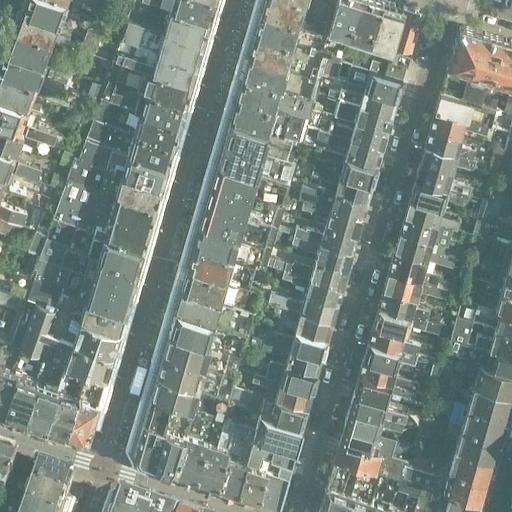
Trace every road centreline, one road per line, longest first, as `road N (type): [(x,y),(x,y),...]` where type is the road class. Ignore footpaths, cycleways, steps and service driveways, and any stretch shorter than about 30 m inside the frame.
road 1 (residential): [(449,0),(295,511)]
road 2 (residential): [(102,467),(236,0)]
road 3 (residential): [(102,467),(229,511)]
